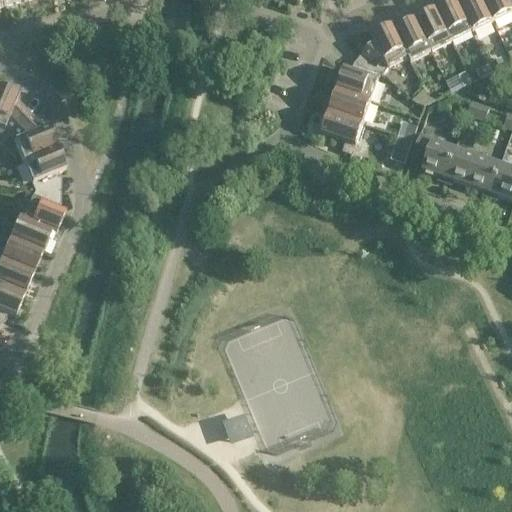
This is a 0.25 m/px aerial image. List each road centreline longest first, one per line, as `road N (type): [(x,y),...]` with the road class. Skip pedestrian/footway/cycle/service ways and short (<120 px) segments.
road 1 (residential): [(0,355),(20,344),(83,198),(39,93),(0,71)]
road 2 (residential): [(292,154),(511,238)]
road 3 (residential): [(0,43),(135,0)]
road 4 (residential): [(292,154),(285,137),(317,38)]
